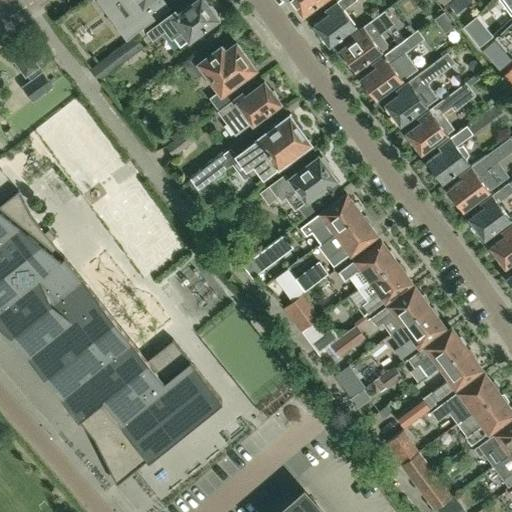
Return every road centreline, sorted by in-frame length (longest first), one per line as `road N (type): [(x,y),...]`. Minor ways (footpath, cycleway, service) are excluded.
road 1 (residential): [(511,341),(503,314),(426,211),(412,206),(261,0)]
road 2 (residential): [(0,398),(102,511)]
